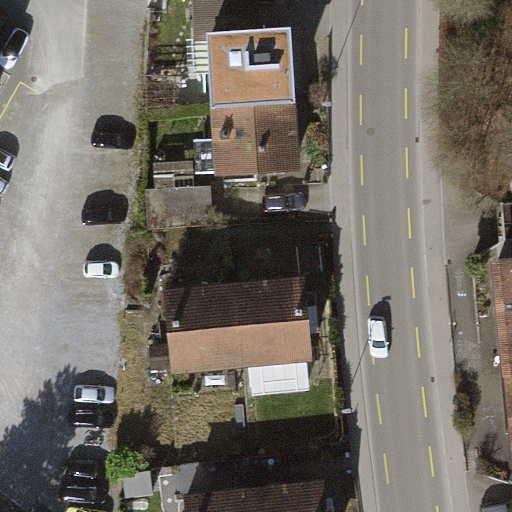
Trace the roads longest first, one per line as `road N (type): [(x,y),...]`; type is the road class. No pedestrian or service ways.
road 1 (tertiary): [(412,511),(384,229),(384,0)]
road 2 (unknown): [(50,0),(74,72),(67,203),(53,265),(0,373)]
